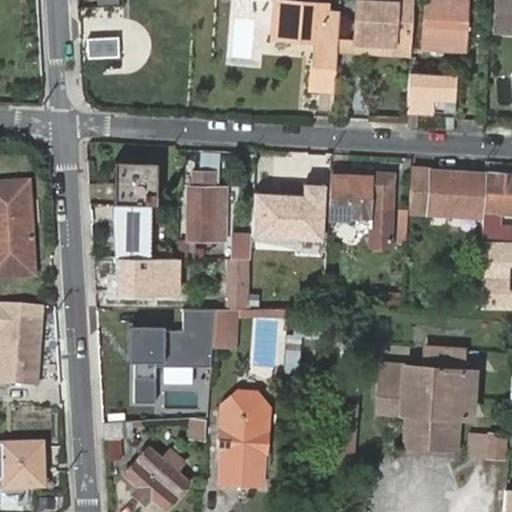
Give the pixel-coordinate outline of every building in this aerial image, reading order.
[(307,0),(274,0),(272,36),(310,39),(306,90),(332,91),(336,40),(338,8),(328,8),(328,1),(307,0)] [(365,39),(367,1),(356,0),(355,0),(353,49),(405,53),(406,42),(365,39)] [(419,0),(418,38),(460,43),(465,43),(468,0),(419,0)] [(408,3),(367,1),(365,39),(406,42),(407,42),(408,3)] [(511,3),(492,3),(491,33),(511,34),(511,26),(511,25),(511,3)] [(87,38),(89,56),(118,54),(117,36),(87,38)] [(460,43),(418,38),(417,47),(459,50),(460,43)] [(456,73),(408,71),(408,76),(406,125),(418,126),(419,111),(447,112),(448,91),(455,91),(456,73)] [(448,91),(447,112),(455,113),(455,91),(448,91)] [(155,163),(113,163),(113,204),(138,205),(145,205),(145,195),(155,195),(155,163)] [(406,211),(427,212),(478,214),(480,172),(408,168),(406,211)] [(326,171),(308,170),(307,182),(258,179),(256,225),(323,228),(323,216),(326,171)] [(323,216),(347,217),(350,226),(359,224),(367,228),(366,241),(387,241),(391,173),(326,171),(323,216)] [(482,209),(480,237),(497,238),(498,225),(499,210),(511,210),(511,173),(487,172),(485,209),(482,209)] [(224,238),(224,174),(203,173),(203,185),(187,186),(187,205),(187,218),(186,237),(224,238)] [(0,185),(0,276),(33,275),(27,183),(0,185)] [(113,204),(111,204),(112,222),(147,222),(146,217),(138,217),(138,205),(113,204)] [(138,205),(138,217),(146,217),(147,205),(145,205),(138,205)] [(187,218),(187,205),(181,205),(177,210),(177,215),(181,218),(187,218)] [(147,222),(112,222),(114,256),(147,256),(147,222)] [(498,225),(497,238),(510,238),(511,226),(498,225)] [(285,230),(262,228),(260,254),(283,256),(285,230)] [(179,253),(196,257),(199,240),(183,237),(179,253)] [(511,243),(484,244),(484,282),(481,282),(481,305),(511,305),(511,243)] [(173,293),(174,256),(147,256),(114,256),(113,293),(173,293)] [(37,334),(39,305),(0,302),(0,381),(35,383),(37,350),(33,346),(33,338),(37,334)] [(231,308),(209,310),(210,323),(230,325),(231,308)] [(209,345),(209,310),(188,309),(187,325),(137,324),(135,403),(158,404),(159,367),(208,368),(209,345)] [(230,325),(210,323),(209,345),(229,347),(230,325)] [(377,362),(375,411),(405,413),(403,447),(455,450),(456,416),(469,418),(472,368),(462,367),(463,347),(424,345),(421,365),(377,362)] [(219,448),(216,482),(260,482),(260,468),(261,452),(265,452),(266,410),(263,402),(257,395),(248,391),(237,391),(230,393),(223,397),(219,403),(216,449),(219,448)] [(350,475),(356,393),(333,392),(331,407),(335,407),(330,473),(350,475)] [(25,405),(9,404),(8,413),(25,413),(25,405)] [(188,439),(202,440),(203,429),(203,420),(189,421),(188,439)] [(101,422),(102,441),(130,439),(130,429),(139,429),(139,421),(101,422)] [(467,458),(486,460),(489,431),(470,429),(467,458)] [(489,431),(486,460),(501,461),(503,431),(489,431)] [(0,447),(2,487),(41,486),(39,445),(0,447)] [(122,477),(135,488),(129,495),(143,507),(149,500),(161,511),(186,482),(146,449),(122,477)] [(269,452),(265,452),(261,452),(260,468),(269,468),(269,452)]
